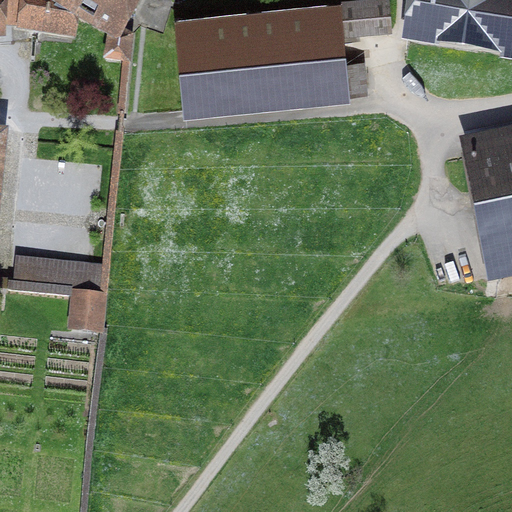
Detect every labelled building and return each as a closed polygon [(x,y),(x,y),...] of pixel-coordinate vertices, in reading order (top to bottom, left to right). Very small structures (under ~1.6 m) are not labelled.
[(23,0),(4,0),(4,24),(20,25),(22,6),(24,4),(23,0)] [(20,25),(20,26),(72,33),(76,9),(60,2),(54,0),(23,0),(24,4),(22,6),(20,25)] [(116,32),(117,29),(133,0),(60,0),(60,2),(76,9),(111,29),(116,32)] [(337,7),(180,22),(188,110),(345,96),(344,91),(366,89),(363,63),(342,64),(339,34),(390,29),(387,0),(368,0),(337,3),(337,7)] [(511,0),(415,0),(411,32),(511,46),(511,0)] [(116,32),(111,29),(106,59),(129,63),(131,37),(117,29),(116,32)] [(499,262),(502,277),(511,274),(511,145),(469,154),(491,264),(499,262)] [(101,263),(14,255),(12,282),(99,291),(101,263)] [(70,327),(102,330),(105,299),(73,296),(70,327)]
